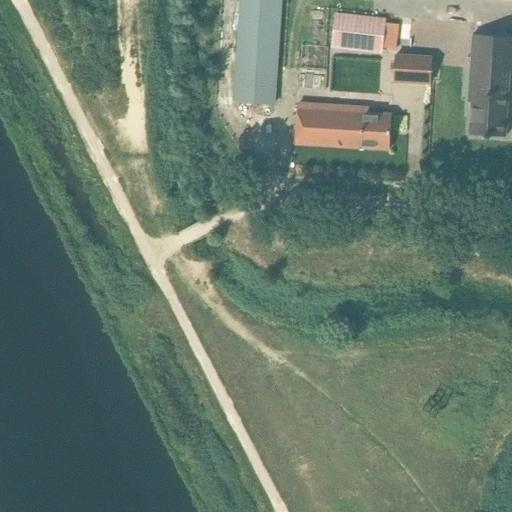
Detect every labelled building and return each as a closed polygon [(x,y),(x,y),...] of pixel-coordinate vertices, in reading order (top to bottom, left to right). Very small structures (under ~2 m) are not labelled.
[(241,0),(235,101),(274,104),(280,0),(241,0)] [(332,47),(381,52),(385,20),(336,14),(332,47)] [(510,71),(511,71),(511,36),(473,34),(469,101),(472,101),(470,134),(485,135),(485,138),(490,138),(490,136),(506,137),(510,71)] [(431,84),(432,58),(395,56),(394,81),(431,84)] [(390,149),(392,115),(368,114),(368,109),(298,105),(296,143),(390,149)]
